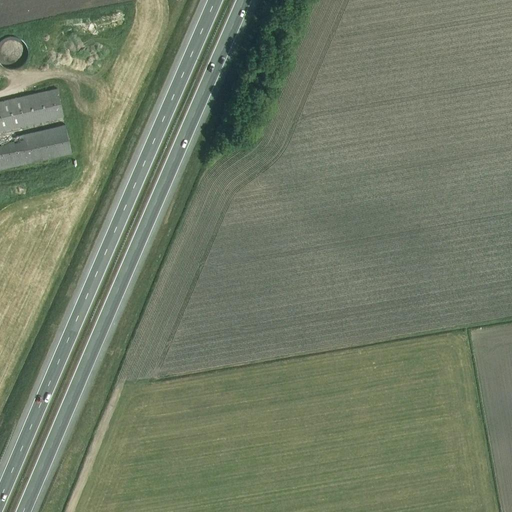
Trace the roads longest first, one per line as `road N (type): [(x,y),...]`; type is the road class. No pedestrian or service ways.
road 1 (motorway): [(24,511),(245,0)]
road 2 (motorway): [(215,0),(0,500)]
